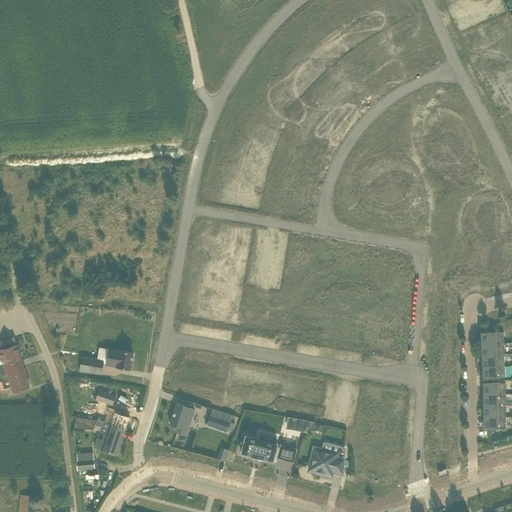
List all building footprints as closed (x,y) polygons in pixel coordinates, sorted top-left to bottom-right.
[(421,23),(403,31),(408,41),(425,34),(421,23)] [(483,27),(466,36),(471,46),(488,37),(483,27)] [(425,34),(408,41),(412,51),(430,44),(425,34)] [(488,37),(471,46),(476,55),(493,47),(488,37)] [(430,44),(412,51),(416,61),(417,61),(434,53),(430,44)] [(493,47),(476,55),(480,65),(498,57),(493,47)] [(416,61),(421,72),(423,70),(424,72),(431,69),(430,67),(439,63),(434,53),(417,61),(416,61)] [(480,65),(485,76),(485,75),(502,67),(498,57),(480,65)] [(378,67),(370,74),(383,90),(392,83),(388,79),(394,74),(382,59),(376,64),(378,67)] [(502,67),(485,75),(490,85),(507,77),(502,67)] [(359,76),(353,81),(364,97),(370,92),(374,97),(383,90),(370,74),(362,80),(359,76)] [(508,90),(496,96),(502,107),(511,101),(511,80),(505,84),(508,90)] [(342,98),(335,107),(352,121),(353,119),(354,120),(359,114),(358,113),(359,111),(349,103),(353,98),(343,90),(339,95),(342,98)] [(503,108),(501,109),(504,116),(506,115),(507,117),(511,114),(511,101),(502,107),(503,108)] [(324,113),(320,119),(330,127),(334,122),(344,130),(352,121),(335,107),(328,116),(324,113)] [(303,149),(300,156),(312,162),(315,156),(327,161),(333,149),(313,140),(308,151),(303,149)] [(296,168),(294,174),(300,176),(299,180),(317,185),(320,173),(296,168)] [(293,179),(292,185),(297,187),(296,191),(314,196),(317,185),(299,180),(293,179)] [(291,190),(289,196),(294,198),(293,202),(293,203),(312,207),(314,196),(296,191),(291,190)] [(288,201),(286,207),(292,209),(290,214),(309,219),(312,207),(293,203),(293,202),(288,201)] [(292,236),(289,255),(298,257),(302,238),(292,236)] [(302,238),(298,257),(307,258),(311,239),(302,238)] [(311,239),(307,258),(317,260),(320,241),(311,239)] [(325,242),(322,261),(333,262),(336,244),(325,242)] [(336,244),(333,262),(343,264),(347,246),(336,244)] [(347,246),(343,264),(354,266),(357,247),(347,246)] [(357,247),(354,266),(365,268),(368,249),(357,247)] [(393,254),(392,266),(392,265),(411,267),(412,267),(413,256),(403,255),(403,253),(396,253),(396,254),(393,254)] [(392,266),(392,274),(411,275),(411,267),(392,265),(392,266)] [(392,274),(391,282),(410,284),(411,275),(392,274)] [(391,282),(390,290),(409,292),(410,284),(391,282)] [(390,290),(389,302),(408,303),(409,292),(390,290)] [(267,313),(264,328),(265,328),(276,330),(279,311),(274,310),(275,305),(268,304),(267,313)] [(279,311),(276,330),(287,332),(290,313),(285,312),(286,307),(280,306),(279,311)] [(383,311),(383,318),(388,318),(407,320),(408,308),(389,306),(389,311),(383,311)] [(290,313),(287,332),(299,334),(302,315),(297,314),(298,309),(291,307),(290,313)] [(249,310),(245,329),(255,331),(258,312),(249,310)] [(258,312),(255,331),(264,332),(265,328),(264,328),(267,313),(258,312)] [(310,316),(306,335),(318,337),(321,318),(322,318),(323,313),(316,312),(315,317),(310,316)] [(321,318),(318,337),(329,339),(332,320),(333,320),(334,315),(327,314),(326,319),(322,318),(321,318)] [(332,320),(329,339),(340,341),(341,341),(343,327),(345,317),(338,316),(337,321),(333,320),(332,320)] [(382,322),(382,329),(387,330),(387,329),(406,331),(407,320),(388,318),(388,323),(382,322)] [(340,341),(339,345),(349,347),(352,328),(343,327),(341,341),(340,341)] [(352,328),(349,347),(358,349),(361,330),(352,328)] [(381,334),(381,341),(386,341),(405,342),(406,331),(387,329),(387,330),(387,334),(381,334)] [(481,344),(504,343),(503,332),(497,332),(481,332),(481,344)] [(16,345),(13,337),(0,341),(0,365),(3,364),(4,365),(21,360),(21,359),(22,357),(21,354),(19,353),(16,345)] [(380,345),(380,352),(404,354),(405,342),(386,341),(386,346),(380,345)] [(504,343),(481,344),(482,353),(482,356),(483,355),(504,355),(504,343)] [(97,359),(82,357),(79,370),(101,374),(102,364),(116,366),(116,367),(130,369),(133,353),(109,349),(99,347),(97,359)] [(483,355),(482,356),(482,358),(482,367),(505,366),(504,355),(483,355)] [(0,378),(3,390),(11,387),(13,392),(30,387),(21,360),(4,365),(3,364),(0,365),(0,378)] [(505,366),(482,367),(483,376),(483,379),(484,379),(494,378),(500,378),(500,377),(505,377),(505,366)] [(233,367),(230,386),(239,387),(242,368),(233,367)] [(242,368),(239,387),(248,389),(251,370),(242,368)] [(251,370),(248,389),(257,390),(260,371),(251,370)] [(260,371),(257,390),(266,392),(269,373),(260,371)] [(277,375),(274,394),(279,395),(278,400),(285,401),(286,396),(285,396),(289,377),(277,375)] [(289,377),(285,396),(286,396),(290,397),(289,402),(296,403),(297,398),(300,379),(289,377)] [(300,379),(297,398),(301,399),(301,404),(307,405),(308,400),(311,381),(300,379)] [(311,381),(308,400),(313,401),(312,406),(319,407),(323,383),(311,381)] [(99,390),(95,399),(112,405),(116,396),(108,393),(110,386),(98,383),(96,389),(99,390)] [(485,383),(483,383),(483,386),(483,394),(506,394),(505,383),(500,383),(495,383),(485,383)] [(380,394),(379,406),(380,406),(380,405),(399,407),(399,408),(400,396),(380,394)] [(506,394),(483,394),(483,403),(483,406),(485,406),(506,406),(506,394)] [(177,403),(170,424),(178,427),(177,432),(186,435),(195,409),(192,409),(187,407),(177,403)] [(380,406),(379,414),(398,415),(399,408),(399,407),(380,405),(380,406)] [(485,406),(483,406),(483,409),(483,417),(506,417),(506,406),(485,406)] [(110,424),(126,429),(130,417),(114,412),(105,408),(103,414),(112,417),(110,424)] [(379,414),(378,422),(397,424),(398,415),(379,414)] [(211,415),(207,425),(227,431),(232,432),(235,424),(230,422),(230,421),(211,415)] [(76,417),(75,427),(94,429),(96,420),(76,417)] [(288,417),(286,429),(307,433),(315,422),(288,417)] [(506,417),(483,417),(484,426),(484,429),(485,429),(500,429),(500,428),(506,428),(506,418),(506,417)] [(117,455),(126,429),(110,424),(104,422),(100,433),(106,435),(104,441),(98,438),(95,447),(107,451),(117,455)] [(378,422),(378,431),(397,432),(397,424),(378,422)] [(323,432),(325,426),(315,424),(314,429),(323,432)] [(378,431),(377,439),(396,441),(397,432),(378,431)] [(245,436),(241,453),(252,456),(251,457),(262,460),(262,459),(273,462),(275,455),(278,456),(277,458),(293,462),(297,449),(281,445),(280,448),(277,448),(277,444),(245,436)] [(343,475),(344,465),(345,447),(323,442),(322,448),(314,446),(308,470),(317,472),(318,470),(322,471),(321,475),(332,477),(334,472),(343,475)] [(227,460),(231,449),(222,447),(218,458),(227,460)] [(367,447),(367,454),(372,454),(370,467),(392,469),(393,456),(380,454),(380,448),(367,447)] [(77,460),(78,470),(94,468),(93,458),(77,460)] [(32,511),(34,496),(20,495),(18,511),(32,511)]
